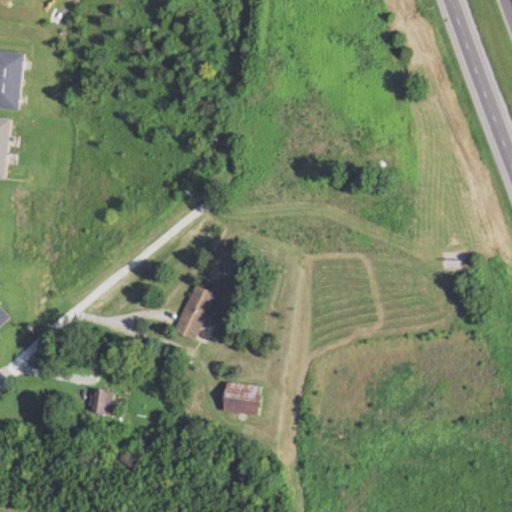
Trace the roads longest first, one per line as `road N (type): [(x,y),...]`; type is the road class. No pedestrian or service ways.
road 1 (residential): [(0,364),(206,195)]
road 2 (motorway): [(448,0),(511,170)]
